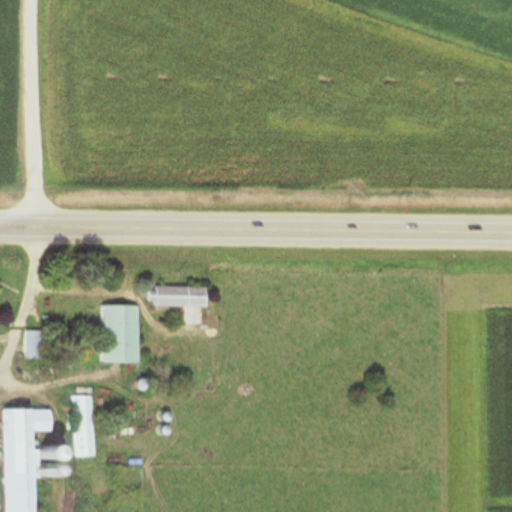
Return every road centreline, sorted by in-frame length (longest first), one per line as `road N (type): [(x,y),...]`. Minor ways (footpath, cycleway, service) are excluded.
road 1 (primary): [(0,222),(511,231)]
road 2 (residential): [(33,223),(36,0)]
